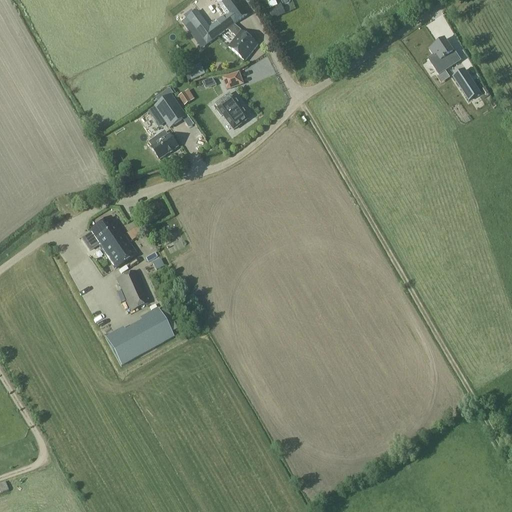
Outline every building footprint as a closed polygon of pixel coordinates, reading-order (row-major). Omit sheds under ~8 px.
[(241,31),(234,25),(248,15),(240,5),(211,26),(212,27),(210,28),(217,38),(219,36),(227,30),(236,38),(229,47),(245,62),(258,46),(241,31)] [(277,5),(265,11),(267,16),(280,11),(277,5)] [(193,26),(207,45),(217,38),(210,28),(197,11),(197,10),(181,22),(182,23),(187,30),(193,26)] [(437,55),(441,61),(447,57),(450,63),(457,58),(453,53),(444,40),(434,47),(430,50),(434,56),(437,55)] [(191,81),(205,75),(200,64),(186,70),(191,81)] [(480,94),(464,71),(453,78),(469,101),(480,94)] [(213,80),(209,73),(195,81),(199,88),(213,80)] [(232,76),(223,79),(227,90),(235,87),(232,76)] [(160,104),(174,96),(175,96),(169,88),(156,98),(160,104)] [(187,95),(188,95),(186,92),(179,97),(184,106),(191,102),(187,95)] [(230,94),(215,105),(218,109),(218,110),(217,111),(221,117),(223,116),(233,130),(249,119),(233,98),(230,94)] [(160,104),(152,109),(156,116),(161,113),(171,129),(188,118),(174,96),(160,104)] [(158,137),(161,141),(151,148),(160,161),(178,148),(170,135),(168,137),(165,132),(158,137)] [(117,250),(128,243),(111,218),(89,233),(101,249),(112,242),(117,250)] [(171,231),(165,218),(150,225),(156,238),(171,231)] [(136,255),(128,243),(117,250),(112,242),(101,249),(115,270),(136,255)] [(160,260),(152,263),(156,271),(163,267),(160,260)] [(116,280),(130,312),(149,304),(136,272),(116,280)] [(123,328),(105,338),(121,367),(173,338),(157,309),(139,319),(141,322),(125,331),(123,328)] [(0,494),(8,491),(5,482),(0,484),(0,494)]
